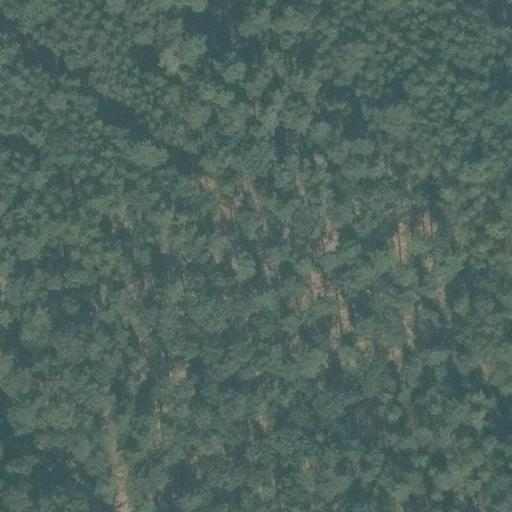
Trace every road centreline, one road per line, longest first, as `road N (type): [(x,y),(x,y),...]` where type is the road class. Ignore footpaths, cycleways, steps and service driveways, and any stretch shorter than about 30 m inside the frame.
road 1 (track): [(214,511),(511,295)]
road 2 (track): [(7,278),(11,424)]
